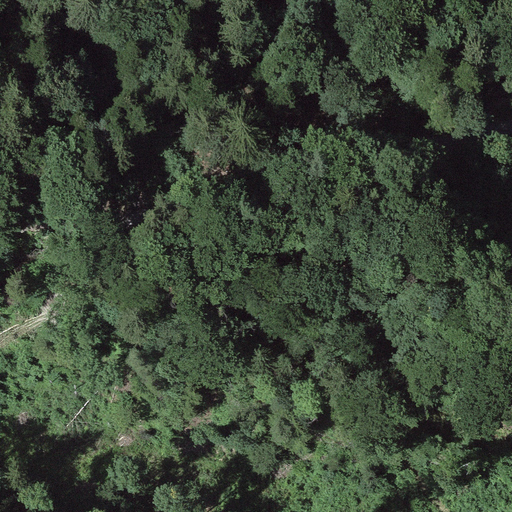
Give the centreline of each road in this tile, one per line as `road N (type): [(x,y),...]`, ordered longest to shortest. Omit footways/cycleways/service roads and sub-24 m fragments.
road 1 (track): [(511,129),(82,229),(35,219),(16,196)]
road 2 (track): [(197,0),(50,141),(16,196)]
